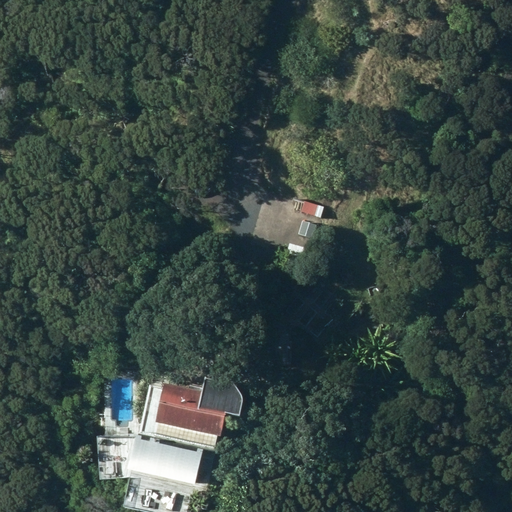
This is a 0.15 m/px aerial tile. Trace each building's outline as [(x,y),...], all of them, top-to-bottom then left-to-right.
[(329,204),(289,192),(283,213),(323,224),(329,204)] [(316,253),(293,241),(284,258),(306,271),(316,253)] [(292,345),(267,344),(267,361),(292,362),(292,345)] [(426,380),(399,396),(415,422),(442,406),(426,380)] [(162,428),(225,443),(230,418),(244,421),(247,406),(240,394),(208,386),(205,400),(171,392),(162,428)] [(133,477),(200,491),(207,460),(140,446),(133,477)]
